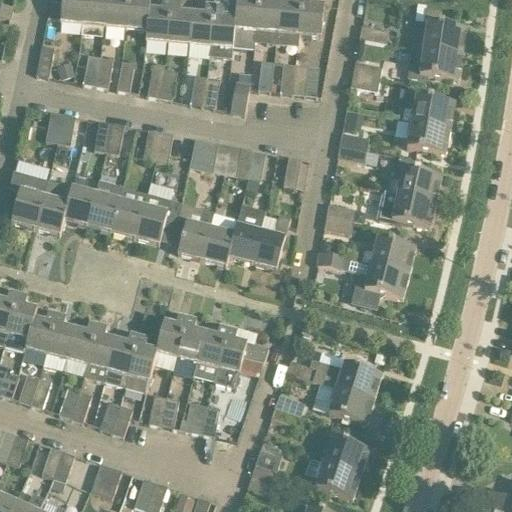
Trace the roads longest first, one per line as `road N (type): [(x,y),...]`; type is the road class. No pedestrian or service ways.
road 1 (residential): [(411,511),(460,359),(511,144)]
road 2 (residential): [(325,149),(20,96)]
road 3 (residential): [(227,501),(0,419)]
road 4 (residential): [(227,501),(277,356)]
road 5 (residential): [(325,149),(350,0)]
road 6 (residential): [(301,268),(325,149)]
